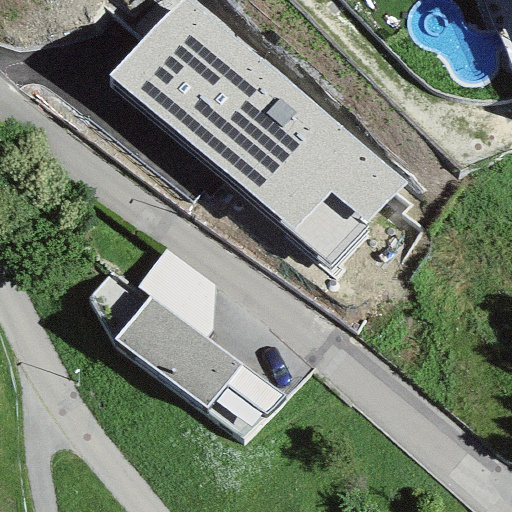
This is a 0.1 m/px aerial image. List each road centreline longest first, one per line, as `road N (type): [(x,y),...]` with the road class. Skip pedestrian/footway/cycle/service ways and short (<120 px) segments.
road 1 (residential): [(511,502),(351,366),(0,101)]
road 2 (residential): [(0,287),(57,393),(146,511)]
